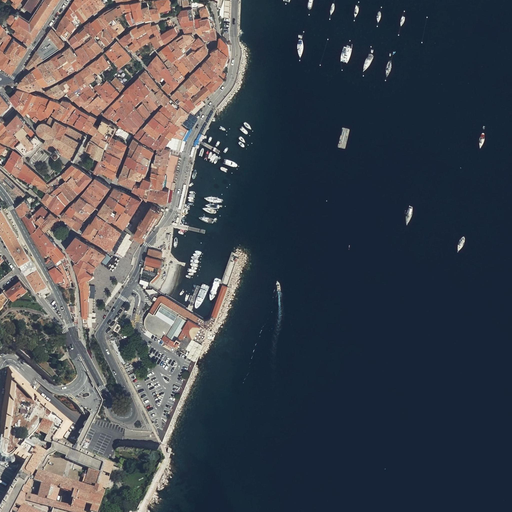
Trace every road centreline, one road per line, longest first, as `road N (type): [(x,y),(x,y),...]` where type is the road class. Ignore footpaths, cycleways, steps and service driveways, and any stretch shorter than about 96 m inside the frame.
road 1 (residential): [(234,0),(230,79),(190,141),(172,213),(130,284)]
road 2 (unclassified): [(75,339),(113,412),(127,417),(130,404),(101,343),(104,327)]
road 3 (unclassified): [(75,339),(0,190)]
